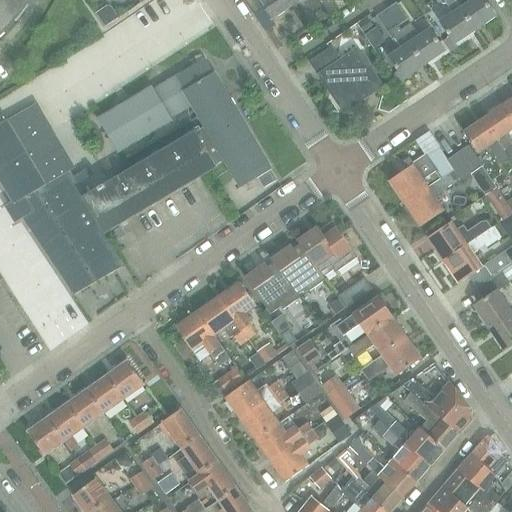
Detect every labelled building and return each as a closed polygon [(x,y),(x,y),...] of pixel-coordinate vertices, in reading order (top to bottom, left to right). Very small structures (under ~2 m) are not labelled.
[(0,0),(0,31),(1,31),(16,14),(24,0),(0,0)] [(170,0),(167,2),(173,12),(180,7),(175,0),(170,0)] [(272,20),(293,6),(289,0),(243,0),(254,15),(264,9),(272,20)] [(455,0),(439,0),(443,4),(445,3),(453,14),(441,22),(456,45),(476,31),(455,0)] [(455,0),(476,31),(497,17),(485,0),(473,0),(471,2),(470,0),(455,0)] [(398,27),(408,20),(397,4),(387,10),(398,27)] [(401,31),(398,27),(387,10),(377,17),(400,50),(389,57),(404,79),(425,66),(410,44),(401,31)] [(410,44),(425,66),(445,52),(430,30),(419,37),(411,24),(401,31),(410,44)] [(312,61),(321,73),(317,75),(344,114),(384,87),(358,48),(341,60),(332,47),(312,61)] [(206,61),(168,84),(153,92),(152,89),(150,90),(150,91),(128,104),(121,102),(119,109),(102,119),(100,120),(119,152),(121,151),(120,150),(169,121),(169,122),(171,121),(169,119),(188,108),(195,110),(206,128),(214,141),(204,147),(206,150),(216,166),(225,161),(242,188),(272,170),(215,74),(214,74),(206,61)] [(109,241),(105,234),(85,199),(77,186),(87,180),(82,173),(73,179),(69,172),(74,169),(36,105),(7,122),(0,125),(0,178),(15,204),(11,206),(19,219),(24,217),(76,295),(116,271),(102,246),(108,242),(111,247),(112,246),(109,241)] [(214,141),(206,128),(196,134),(196,133),(105,187),(104,185),(98,189),(99,191),(85,199),(105,234),(217,167),(216,166),(206,150),(204,147),(214,141)] [(458,154),(472,175),(482,167),(468,147),(458,154)] [(406,205),(443,180),(455,172),(448,161),(440,149),(391,183),(406,205)] [(472,175),(458,154),(448,161),(455,172),(460,180),(461,182),(472,175)] [(455,172),(443,180),(406,205),(421,227),(444,211),(435,197),(460,180),(455,172)] [(511,182),(503,187),(511,203),(511,182)] [(511,211),(504,199),(495,205),(505,220),(511,215),(511,211)] [(298,242),(300,245),(301,245),(324,277),(334,271),(336,274),(358,258),(333,222),(312,237),(310,233),(298,242)] [(429,239),(444,262),(490,231),(486,226),(482,223),(468,233),(464,227),(458,231),(453,223),(429,239)] [(494,228),(490,231),(444,262),(459,284),(483,268),(473,254),(485,246),(487,248),(502,238),(494,228)] [(301,245),(300,245),(286,255),(284,252),(272,260),(274,263),(275,263),(298,296),(307,289),(309,292),(326,280),(324,277),(301,245)] [(483,268),(491,280),(502,272),(511,265),(511,248),(483,268)] [(275,263),(274,263),(260,273),(258,270),(246,279),(271,315),(281,307),(283,310),(300,298),(298,296),(275,263)] [(475,307),(490,329),(511,314),(511,312),(498,292),(510,284),(502,272),(491,280),(478,289),(485,300),(475,307)] [(338,297),(346,309),(373,290),(365,279),(338,297)] [(240,283),(218,298),(249,341),(257,335),(250,326),(253,324),(246,314),(257,307),(240,283)] [(218,298),(197,313),(214,337),(224,330),(231,339),(234,337),(243,349),(251,344),(249,341),(218,298)] [(360,325),(368,336),(393,319),(379,298),(337,327),(343,337),(360,325)] [(197,313),(176,328),(193,352),(199,361),(209,354),(213,359),(219,369),(231,361),(224,351),(214,337),(197,313)] [(511,314),(490,329),(505,351),(511,346),(511,314)] [(407,339),(393,319),(368,336),(348,350),(355,359),(375,345),(382,356),(407,339)] [(298,342),(290,331),(281,337),(289,348),(298,342)] [(326,333),(314,343),(329,361),(342,351),(326,333)] [(372,378),(389,366),(397,377),(422,359),(407,339),(382,356),(365,368),(372,378)] [(298,350),(308,365),(320,357),(310,342),(298,350)] [(258,353),(266,364),(277,356),(269,345),(258,353)] [(282,359),(297,380),(308,373),(293,352),(282,359)] [(258,354),(250,359),(257,370),(266,365),(258,354)] [(130,362),(111,375),(134,407),(152,394),(130,362)] [(237,368),(219,381),(227,392),(245,379),(237,368)] [(313,380),(308,373),(297,380),(303,388),(313,380)] [(134,407),(111,375),(94,387),(116,419),(134,407)] [(323,386),(328,394),(341,385),(336,377),(323,386)] [(415,380),(405,387),(411,392),(435,414),(459,434),(471,420),(472,413),(472,412),(456,390),(451,383),(436,399),(419,384),(415,380)] [(226,399),(241,420),(284,390),(278,382),(269,388),(267,385),(257,392),(250,382),(226,399)] [(349,395),(341,385),(328,394),(336,404),(349,395)] [(94,387),(76,400),(98,432),(116,419),(94,387)] [(284,390),(241,420),(256,441),(280,424),(273,414),(282,408),(280,404),(289,398),(284,390)] [(404,401),(428,422),(424,426),(421,423),(417,427),(445,450),(459,434),(435,414),(411,392),(404,401)] [(81,444),(98,432),(76,400),(58,412),(81,444)] [(337,415),(331,407),(321,415),(326,422),(337,415)] [(177,441),(182,449),(200,437),(181,410),(159,426),(172,444),(177,441)] [(41,425),(63,456),(81,444),(58,412),(41,425)] [(356,412),(346,419),(354,433),(365,427),(356,412)] [(445,450),(417,427),(414,430),(417,433),(414,437),(386,413),(379,421),(407,445),(431,466),(445,450)] [(144,421),(149,428),(158,421),(154,414),(144,421)] [(280,424),(256,441),(271,462),(295,445),(303,439),(313,432),(308,424),(298,430),(296,427),(289,417),(280,424)] [(139,435),(149,428),(144,421),(134,428),(139,435)] [(417,482),(431,466),(407,445),(379,421),(373,429),(394,447),(395,446),(401,451),(396,457),(393,455),(390,459),(417,482)] [(63,456),(41,425),(22,438),(45,470),(63,456)] [(303,439),(295,445),(271,462),(286,483),(310,466),(303,456),(312,449),(310,446),(319,439),(313,432),(303,439)] [(94,470),(130,447),(122,433),(85,457),(94,470)] [(218,462),(200,437),(182,449),(187,456),(177,463),(190,482),(218,462)] [(491,440),(491,439),(485,439),(472,455),(497,476),(508,463),(491,440)] [(403,498),(417,482),(390,459),(387,462),(390,465),(386,470),(373,458),(355,440),(349,446),(373,471),(379,477),(403,498)] [(162,451),(153,457),(143,464),(149,472),(167,459),(162,451)] [(497,476),(472,455),(458,471),(486,495),(495,507),(496,506),(495,506),(501,500),(492,492),(492,483),(497,477),(497,476)] [(343,460),(327,467),(334,484),(350,477),(343,460)] [(237,488),(218,462),(190,482),(198,493),(204,489),(209,496),(213,493),(219,501),(237,488)] [(159,465),(149,472),(154,480),(164,473),(159,465)] [(322,468),(310,478),(320,490),(332,479),(322,468)] [(366,486),(363,489),(366,492),(365,493),(386,511),(391,511),(403,498),(379,477),(373,471),(362,483),(366,486)] [(483,498),(486,495),(458,471),(444,487),(469,508),(480,495),(483,498)] [(77,511),(96,511),(122,493),(106,472),(69,500),(77,511)] [(354,479),(343,492),(355,505),(363,511),(362,511),(386,511),(365,493),(366,492),(363,489),(359,486),(355,481),(354,479)] [(157,499),(160,497),(153,487),(147,491),(154,501),(157,499)] [(430,503),(440,511),(465,511),(469,508),(444,487),(430,503)] [(253,511),(237,488),(219,501),(224,509),(220,511),(219,511),(253,511)] [(330,511),(343,496),(335,490),(322,505),(312,497),(300,511),(330,511)] [(135,511),(122,493),(96,511),(135,511)] [(167,506),(160,497),(157,499),(154,501),(160,511),(167,506)] [(184,511),(201,511),(206,509),(200,500),(188,508),(189,509),(184,511)] [(440,511),(430,503),(422,511),(440,511)]
